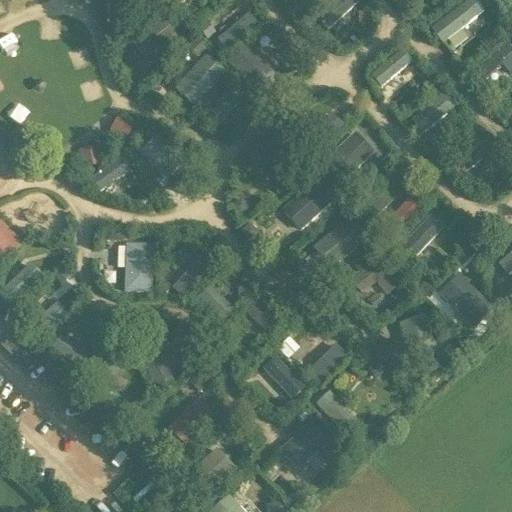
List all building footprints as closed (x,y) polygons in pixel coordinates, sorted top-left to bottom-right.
[(466,0),(427,28),(439,44),(484,12),(475,0),(466,0)] [(324,31),(347,13),(338,1),(315,20),(324,31)] [(511,48),(504,41),(472,73),(481,83),(500,65),(509,74),(511,70),(511,48)] [(409,63),(394,45),(364,70),(379,88),(409,63)] [(172,89),(192,108),(225,73),(205,54),(172,89)] [(215,126),(239,101),(226,90),(203,115),(215,126)] [(447,97),(410,113),(421,139),(458,123),(447,97)] [(125,145),(135,129),(116,118),(107,135),(125,145)] [(351,131),(330,157),(351,174),(372,149),(351,131)] [(155,134),(136,154),(164,179),(182,159),(155,134)] [(82,171),(100,167),(96,148),(77,152),(82,171)] [(95,193),(131,171),(123,157),(86,179),(95,193)] [(315,188),(283,213),(297,231),(329,205),(315,188)] [(397,234),(419,209),(407,197),(384,223),(397,234)] [(429,214),(401,246),(415,258),(443,226),(429,214)] [(328,269),(365,241),(347,218),(310,247),(328,269)] [(0,266),(15,253),(14,252),(21,245),(0,222),(0,266)] [(249,224),(239,233),(248,243),(253,238),(253,229),(249,224)] [(122,244),(122,232),(105,232),(105,243),(122,244)] [(122,291),(148,292),(149,244),(123,244),(122,291)] [(511,251),(495,261),(504,275),(511,270),(511,251)] [(196,257),(169,288),(180,297),(207,266),(196,257)] [(29,263),(0,289),(0,293),(10,304),(41,276),(29,263)] [(349,281),(369,305),(387,290),(367,266),(349,281)] [(475,329),(494,308),(455,272),(436,293),(475,329)] [(320,292),(328,292),(331,289),(323,279),(318,280),(320,292)] [(318,292),(316,281),(309,283),(312,292),(318,292)] [(208,286),(196,298),(221,323),(233,311),(208,286)] [(266,331),(276,319),(251,300),(242,311),(266,331)] [(32,323),(42,334),(65,315),(55,303),(32,323)] [(389,342),(396,363),(412,358),(415,370),(439,362),(423,314),(393,324),(398,339),(389,342)] [(4,325),(0,329),(0,348),(26,374),(39,360),(25,346),(27,343),(6,323),(4,325)] [(61,336),(51,347),(77,369),(87,358),(61,336)] [(288,340),(277,350),(287,361),(298,350),(288,340)] [(316,383),(345,356),(334,345),(305,372),(316,383)] [(260,369),(278,388),(290,377),(272,357),(260,369)] [(141,367),(151,389),(171,381),(161,358),(141,367)] [(384,373),(374,362),(366,370),(376,381),(384,373)] [(165,429),(182,445),(212,413),(195,397),(165,429)] [(276,450),(295,470),(326,442),(307,422),(276,450)] [(213,448),(194,469),(214,489),(234,468),(213,448)] [(194,468),(187,473),(202,494),(209,489),(194,468)] [(205,511),(242,511),(228,494),(205,511)]
